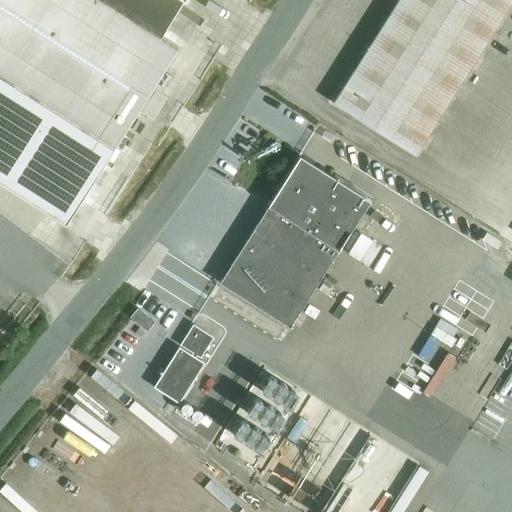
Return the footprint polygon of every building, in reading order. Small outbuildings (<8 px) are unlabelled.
[(0,0),(0,182),(66,225),(177,51),(159,40),(184,0),(0,0)] [(511,0),(398,0),(333,103),(415,154),(511,0)] [(140,134),(146,125),(138,120),(132,129),(140,134)] [(290,327),(370,201),(347,187),(347,188),(333,179),(334,178),(300,157),(220,283),(290,327)] [(138,308),(131,317),(148,331),(155,322),(138,308)] [(194,325),(181,346),(200,358),(202,356),(213,337),(194,325)] [(205,363),(179,346),(153,387),(180,403),(205,363)] [(275,452),(310,386),(268,364),(233,429),(275,452)] [(372,440),(331,511),(386,511),(393,500),(385,496),(382,502),(356,487),(371,459),(391,470),(393,466),(407,474),(410,468),(408,467),(410,462),(372,440)]
